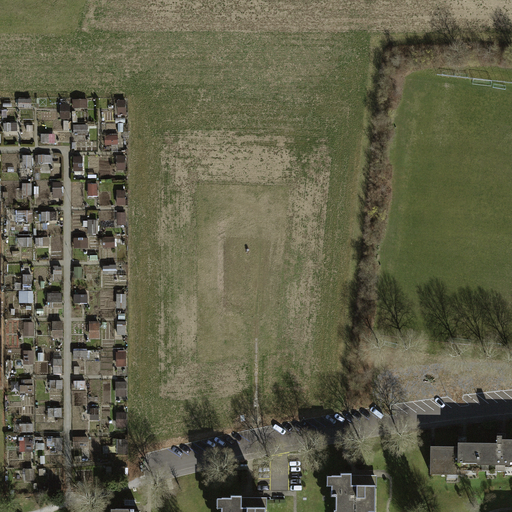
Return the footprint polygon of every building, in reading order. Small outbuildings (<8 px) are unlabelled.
[(21,292),(22,302),(34,302),(34,292),(21,292)] [(497,435),(497,442),(477,442),(476,469),(476,471),(487,471),(487,469),(497,469),(497,471),(505,471),(505,465),(511,465),(511,439),(504,439),(502,439),(502,435),(497,435)] [(75,437),(75,446),(87,446),(87,437),(75,437)] [(458,442),(458,446),(430,446),(430,475),(448,475),(448,473),(457,473),(458,474),(466,474),(466,469),(476,469),(477,442),(465,442),(458,442)] [(376,511),(376,491),(353,491),(353,479),(329,479),(329,490),(333,490),(333,501),(338,502),(337,511),(376,511)] [(242,511),(243,501),(218,501),(218,511),(223,511),(242,511)]
